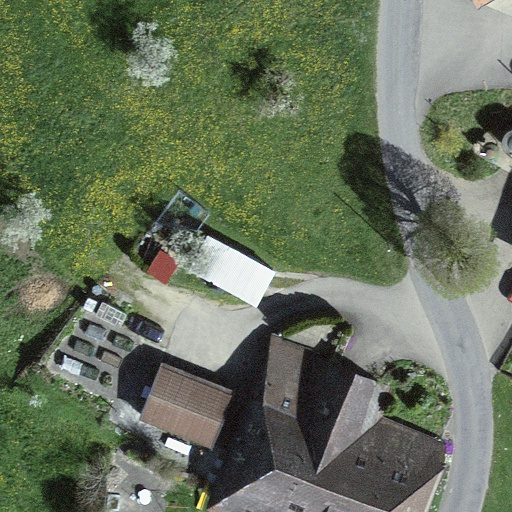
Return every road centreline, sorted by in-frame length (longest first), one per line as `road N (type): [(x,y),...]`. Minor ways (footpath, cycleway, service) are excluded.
road 1 (unclassified): [(462,511),(474,411),(466,359),(413,188),(402,0)]
road 2 (unknown): [(403,119),(511,38)]
